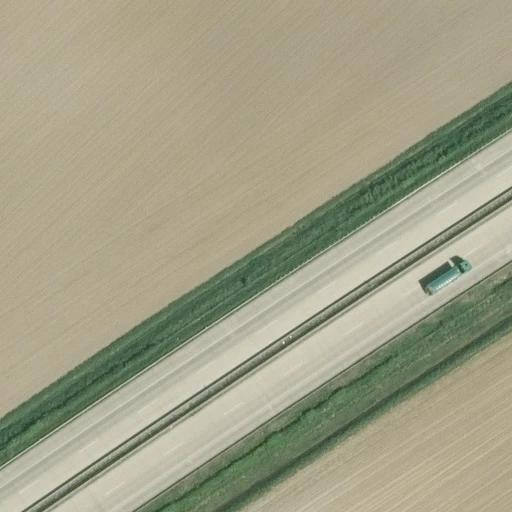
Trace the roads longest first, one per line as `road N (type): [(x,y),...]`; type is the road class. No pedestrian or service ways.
road 1 (motorway): [(511,159),(0,498)]
road 2 (motorway): [(89,511),(511,235)]
